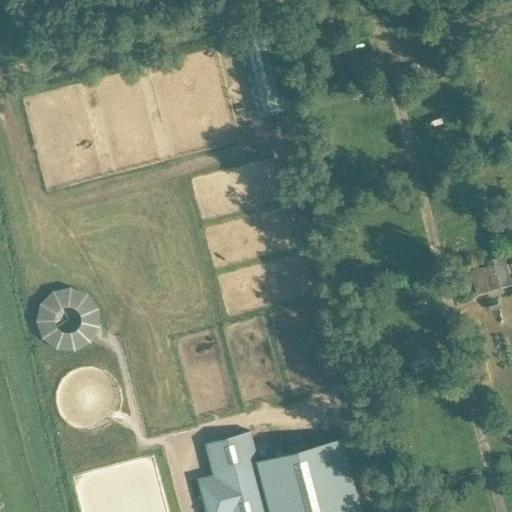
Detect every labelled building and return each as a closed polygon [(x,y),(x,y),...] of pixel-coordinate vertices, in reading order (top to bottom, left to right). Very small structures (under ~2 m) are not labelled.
[(243,53),(255,98),(267,95),(256,50),(243,53)] [(511,283),(511,280),(505,256),(493,259),(495,263),(471,270),(477,293),(511,283)] [(96,295),(38,291),(34,342),(93,345),(96,295)] [(490,310),(500,308),(497,297),(487,300),(490,310)] [(206,442),(214,474),(199,478),(207,511),(361,511),(342,439),(258,461),(250,430),(206,442)]
